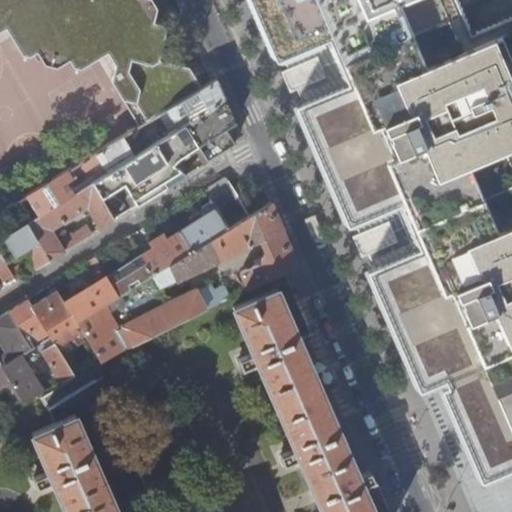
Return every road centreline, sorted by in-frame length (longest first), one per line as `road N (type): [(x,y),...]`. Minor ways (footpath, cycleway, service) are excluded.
road 1 (residential): [(263,140),(423,511)]
road 2 (residential): [(0,302),(263,140)]
road 3 (residential): [(201,0),(263,140)]
